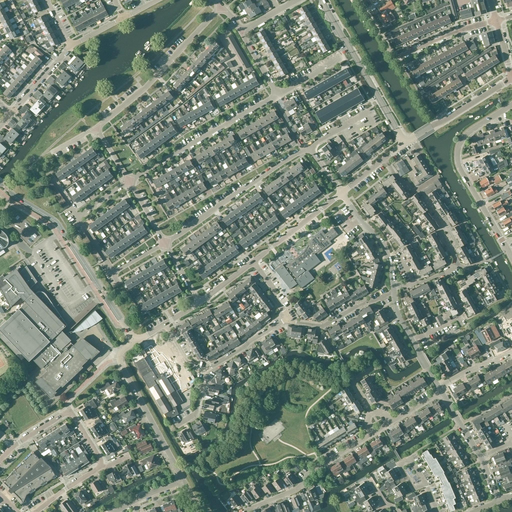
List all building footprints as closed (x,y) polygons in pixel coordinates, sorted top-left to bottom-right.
[(71,5),(68,0),(60,0),(67,12),(69,11),(68,8),(67,7),(71,5)] [(253,4),(250,0),(248,0),(238,6),(241,11),(243,10),(244,9),(253,4)] [(390,11),(395,8),(391,0),(378,8),(381,13),(386,10),(387,11),(387,13),(390,11)] [(474,0),(472,1),(476,16),(486,13),(482,0),(476,0),(474,1),(474,0)] [(100,6),(101,6),(102,7),(98,9),(103,18),(105,17),(106,18),(109,16),(104,6),(103,6),(101,3),(99,4),(100,6)] [(254,3),(253,4),(244,9),(243,10),(245,15),(247,14),(249,13),(257,8),(254,3)] [(26,9),(25,9),(24,10),(25,12),(26,11),(27,11),(31,9),(33,13),(40,10),(37,4),(30,7),(26,9)] [(299,18),(302,16),(302,15),(308,11),(305,5),(298,9),(301,14),(297,16),(298,16),(296,17),(296,18),(298,17),(299,18)] [(9,11),(7,7),(3,9),(2,8),(0,9),(0,16),(5,14),(6,15),(12,12),(11,10),(9,11)] [(258,7),(257,8),(249,13),(252,18),(261,12),(258,7)] [(93,10),(91,8),(90,9),(96,22),(97,23),(101,21),(100,20),(103,18),(98,9),(94,11),(93,11),(92,11),(93,10)] [(470,9),(460,12),(462,19),(472,17),(470,9)] [(312,16),(308,11),(302,15),(302,16),(304,19),(300,21),(298,23),(299,24),(301,23),(305,21),(305,20),(312,16)] [(387,13),(387,11),(380,15),(385,23),(389,21),(391,23),(395,20),(391,15),(389,16),(387,13)] [(91,26),(94,24),(94,23),(96,22),(92,13),(88,15),(87,14),(87,15),(86,14),(87,13),(86,12),(84,13),(91,26)] [(91,26),(83,13),(81,14),(82,16),(83,16),(83,17),(83,18),(79,20),(84,29),(86,27),(87,28),(91,26)] [(7,18),(6,15),(5,14),(0,16),(0,20),(1,23),(8,19),(8,20),(12,18),(11,16),(7,18)] [(37,18),(35,16),(31,18),(33,22),(37,20),(39,24),(46,21),(43,15),(37,18)] [(446,24),(442,17),(442,15),(439,16),(440,18),(437,20),(440,27),(446,24)] [(448,15),(442,17),(446,24),(451,22),(448,15)] [(315,22),(312,16),(305,20),(305,21),(307,24),(304,26),(305,29),(308,27),(308,26),(315,22)] [(8,19),(1,23),(4,28),(11,25),(11,26),(15,24),(16,23),(15,22),(14,22),(12,18),(8,20),(8,19)] [(71,19),(73,22),(72,22),(72,23),(73,23),(78,33),(82,31),(81,30),(84,29),(79,20),(75,22),(75,21),(74,21),(74,20),(73,18),(71,19)] [(440,27),(437,20),(432,22),(435,29),(440,27)] [(49,26),(46,21),(39,24),(35,26),(36,28),(40,26),(41,29),(42,30),(49,26)] [(318,27),(315,22),(308,26),(308,27),(310,30),(307,32),(308,34),(311,32),(311,31),(318,27)] [(435,29),(432,22),(426,24),(429,32),(435,29)] [(429,32),(426,24),(421,27),(424,34),(429,32)] [(11,25),(4,28),(7,34),(14,30),(14,31),(18,29),(22,28),(21,25),(17,27),(13,29),(11,26),(11,25)] [(52,32),(49,26),(42,30),(41,29),(38,31),(39,33),(42,31),(44,35),(45,36),(52,32)] [(321,33),(318,27),(311,31),(311,32),(313,35),(310,37),(310,38),(308,38),(304,40),(305,43),(309,40),(314,37),(314,36),(321,33)] [(424,34),(421,27),(415,29),(418,36),(424,34)] [(18,29),(14,31),(14,30),(7,34),(10,40),(12,38),(12,39),(16,37),(16,36),(17,37),(21,35),(18,29)] [(418,36),(415,29),(410,32),(413,39),(418,36)] [(257,34),(260,39),(267,35),(267,36),(270,34),(269,32),(266,34),(263,30),(257,34)] [(44,35),(41,37),(42,39),(45,37),(47,40),(48,41),(55,38),(52,32),(45,36),(44,35)] [(413,39),(410,32),(404,34),(407,41),(413,39)] [(493,38),(491,32),(481,35),(482,41),(493,38)] [(324,38),(321,33),(314,36),(314,37),(316,41),(313,43),(310,45),(311,47),(318,43),(317,42),(324,38)] [(407,41),(404,34),(399,36),(402,44),(407,41)] [(267,35),(260,39),(263,44),(270,41),(273,39),(272,37),(269,39),(267,36),(267,35)] [(402,44),(399,36),(393,39),(396,46),(402,44)] [(48,41),(47,40),(44,42),(45,44),(48,42),(51,47),(58,43),(55,38),(48,41)] [(327,43),(324,38),(317,42),(318,43),(320,46),(316,48),(317,50),(321,48),(320,47),(327,43)] [(494,44),(493,38),(482,41),(484,47),(494,44)] [(214,41),(210,46),(219,53),(224,48),(221,45),(220,46),(214,41)] [(270,41),(263,44),(266,50),(273,46),(273,47),(277,45),(275,43),(272,45),(270,41)] [(464,42),(459,45),(463,52),(468,49),(464,42)] [(330,49),(327,43),(320,47),(321,48),(323,51),(319,53),(320,55),(324,53),(330,49)] [(6,56),(8,58),(9,59),(10,57),(7,54),(11,50),(5,45),(1,50),(6,55),(6,56)] [(463,52),(459,45),(454,47),(457,55),(463,52)] [(219,53),(210,46),(206,50),(212,55),(214,53),(217,56),(219,54),(219,53)] [(273,46),(266,50),(269,55),(276,51),(276,52),(280,50),(278,48),(275,50),(273,47),(273,46)] [(457,55),(454,47),(448,50),(452,58),(457,55)] [(24,57),(28,54),(24,49),(20,53),(24,57)] [(33,53),(32,55),(35,57),(32,60),(31,61),(37,66),(42,61),(39,59),(43,55),(37,49),(34,53),(33,53)] [(212,55),(206,50),(202,54),(211,63),(213,61),(209,58),(212,55)] [(278,55),(276,52),(276,51),(269,55),(272,61),(279,57),(283,55),(289,52),(288,50),(283,52),(283,53),(278,55)] [(452,58),(448,50),(443,53),(447,60),(452,58)] [(496,51),(491,54),(493,56),(490,58),(494,65),(499,62),(497,58),(498,57),(496,51)] [(441,63),(444,62),(445,64),(447,63),(446,61),(447,60),(443,53),(438,56),(441,63)] [(211,63),(202,54),(198,59),(203,64),(206,62),(209,65),(211,63)] [(438,56),(432,59),(436,66),(441,63),(438,56)] [(72,61),(79,67),(83,62),(76,57),(72,61)] [(279,57),(272,61),(275,66),(282,62),(282,63),(286,61),(289,59),(288,57),(285,59),(281,61),(279,57)] [(30,62),(28,65),(27,65),(33,71),(37,66),(31,61),(32,60),(29,58),(28,59),(30,62)] [(490,58),(485,61),(489,68),(494,65),(490,58)] [(198,59),(194,63),(199,68),(203,64),(198,59)] [(436,66),(432,59),(427,62),(431,69),(436,66)] [(61,64),(65,68),(67,70),(68,70),(72,75),(75,72),(74,72),(79,67),(72,61),(68,66),(63,62),(61,64)] [(489,68),(485,61),(480,65),(484,71),(489,68)] [(26,66),(24,69),(23,70),(29,75),(33,71),(27,65),(28,65),(25,62),(23,64),(26,66)] [(286,68),(289,66),(288,64),(284,66),(282,63),(282,62),(275,66),(278,71),(285,67),(286,68)] [(431,69),(427,62),(422,65),(425,72),(431,69)] [(199,68),(194,63),(190,68),(198,75),(202,71),(199,68)] [(425,72),(422,65),(416,67),(420,75),(425,72)] [(484,71),(480,65),(475,68),(479,75),(484,71)] [(479,75),(475,68),(473,66),(471,67),(473,69),(470,71),(474,78),(479,75)] [(22,71),(20,74),(19,75),(25,80),(29,75),(23,70),(24,69),(21,67),(19,68),(22,71)] [(288,72),(286,68),(285,67),(278,71),(282,77),(288,73),(288,74),(292,72),(291,70),(288,72)] [(420,75),(416,67),(411,70),(415,77),(420,75)] [(191,77),(193,79),(194,80),(198,75),(190,68),(186,72),(191,77)] [(346,68),(341,72),(345,79),(350,76),(350,75),(350,74),(349,71),(348,72),(346,68)] [(474,78),(470,71),(468,69),(466,70),(468,72),(465,74),(469,81),(474,78)] [(18,76),(16,79),(15,79),(21,85),(25,80),(19,75),(20,74),(17,71),(15,73),(18,76)] [(63,71),(59,76),(66,82),(70,77),(63,71)] [(248,81),(244,83),(248,90),(253,87),(249,80),(250,80),(247,76),(245,71),(242,73),(244,76),(245,76),(245,77),(248,81)] [(193,79),(191,77),(186,72),(182,77),(189,83),(193,79)] [(341,72),(335,75),(340,82),(345,79),(341,72)] [(253,78),(250,80),(249,80),(253,87),(259,84),(255,77),(253,73),(251,74),(253,78)] [(335,75),(330,78),(334,85),(340,82),(335,75)] [(14,80),(12,83),(11,84),(17,89),(21,85),(15,79),(16,79),(12,76),(11,78),(14,80)] [(66,82),(59,76),(55,81),(61,86),(66,82)] [(242,84),(239,86),(238,86),(242,94),(248,90),(244,83),(240,76),(238,77),(242,84)] [(185,88),(189,83),(182,77),(178,81),(185,88)] [(330,78),(325,81),(329,88),(334,85),(330,78)] [(453,81),(458,88),(463,85),(458,78),(453,81)] [(53,83),(48,79),(46,81),(50,85),(51,84),(54,87),(55,85),(53,83)] [(450,81),(451,83),(448,85),(452,91),(458,88),(453,81),(452,79),(450,81)] [(10,85),(7,88),(7,89),(12,94),(17,89),(11,84),(12,83),(9,80),(7,82),(10,85)] [(185,88),(178,81),(173,86),(179,91),(179,90),(181,92),(185,88)] [(325,81),(320,84),(324,91),(329,88),(325,81)] [(237,87),(233,89),(233,90),(237,97),(242,94),(238,86),(239,86),(237,82),(234,83),(237,87)] [(320,84),(315,87),(319,94),(324,91),(320,84)] [(8,99),(12,94),(7,89),(7,88),(4,85),(3,87),(6,90),(2,94),(8,99)] [(55,98),(58,96),(55,93),(57,91),(51,85),(46,90),(55,98)] [(231,90),(228,92),(227,93),(231,100),(237,97),(233,90),(233,89),(231,85),(229,86),(231,90)] [(448,85),(443,88),(447,94),(452,91),(448,85)] [(430,89),(428,86),(420,92),(422,95),(425,93),(425,92),(430,89)] [(315,87),(309,90),(314,97),(319,94),(315,87)] [(447,94),(443,88),(438,91),(442,98),(447,94)] [(226,103),(231,100),(227,93),(228,92),(225,89),(224,90),(226,93),(222,95),(222,96),(226,103)] [(358,89),(316,113),(322,124),(326,121),(328,123),(328,122),(329,122),(329,123),(329,122),(328,120),(337,115),(338,117),(338,116),(339,116),(339,117),(340,116),(339,114),(347,109),(348,111),(349,111),(349,110),(350,111),(350,110),(349,108),(358,103),(359,105),(360,104),(360,105),(361,104),(359,102),(364,100),(363,98),(364,98),(362,95),(361,95),(358,89)] [(38,90),(35,93),(39,97),(42,99),(44,97),(48,101),(51,98),(54,101),(56,99),(55,98),(46,90),(42,95),(41,94),(42,94),(38,90)] [(309,90),(304,93),(308,100),(314,97),(309,90)] [(168,91),(163,95),(168,101),(173,97),(168,91)] [(429,93),(431,96),(428,97),(432,104),(437,101),(433,94),(431,91),(429,93)] [(442,98),(438,91),(433,94),(437,101),(442,98)] [(218,93),(219,94),(215,96),(215,95),(212,97),(214,100),(216,99),(220,106),(226,103),(222,96),(222,95),(220,92),(218,93)] [(168,101),(163,95),(158,99),(163,105),(168,101)] [(203,105),(199,107),(203,114),(208,111),(204,104),(205,104),(202,100),(201,97),(199,98),(203,105)] [(208,102),(205,104),(204,104),(208,111),(214,108),(210,101),(208,97),(206,98),(208,102)] [(293,98),(288,101),(293,109),(297,106),(300,110),(303,109),(300,103),(297,105),(293,98)] [(163,105),(158,99),(154,102),(161,111),(163,109),(161,107),(163,105)] [(38,100),(33,105),(40,110),(44,106),(38,100)] [(293,109),(288,101),(283,104),(287,110),(284,112),(287,117),(290,116),(288,112),(293,109)] [(161,111),(154,102),(149,106),(154,112),(156,110),(158,113),(161,111)] [(197,108),(194,110),(193,111),(197,118),(203,114),(199,107),(197,103),(195,104),(197,108)] [(40,110),(33,105),(29,109),(36,115),(40,110)] [(154,112),(149,106),(144,110),(151,118),(153,116),(151,114),(154,112)] [(192,111),(188,113),(188,114),(192,121),(197,118),(193,111),(194,110),(191,106),(189,107),(192,111)] [(26,111),(22,107),(20,110),(24,114),(25,114),(20,119),(27,125),(31,120),(28,117),(30,114),(26,111)] [(187,115),(183,117),(182,117),(186,124),(192,121),(188,114),(188,113),(186,109),(184,110),(187,115)] [(151,118),(144,110),(139,113),(144,120),(147,117),(149,119),(151,118)] [(269,114),(273,121),(274,121),(277,119),(279,123),(281,121),(283,120),(282,119),(280,120),(279,117),(278,118),(274,111),(269,114)] [(144,120),(139,113),(135,117),(139,123),(144,120)] [(181,127),(186,124),(182,117),(183,117),(181,113),(179,114),(181,118),(177,120),(181,127)] [(273,121),(269,114),(264,117),(268,124),(272,122),(274,126),(276,125),(274,121),(273,121)] [(135,127),(138,125),(139,127),(141,125),(139,123),(135,117),(130,121),(135,127)] [(268,124),(264,117),(258,120),(262,127),(263,127),(266,125),(269,129),(271,128),(268,124)] [(308,118),(305,119),(303,121),(305,125),(303,126),(307,134),(312,131),(308,125),(311,123),(313,121),(311,117),(309,119),(308,118)] [(12,119),(9,122),(18,130),(21,128),(23,130),(27,125),(20,119),(16,123),(12,119)] [(262,127),(258,120),(253,123),(257,130),(258,130),(261,128),(264,132),(266,131),(263,127),(262,127)] [(130,121),(125,124),(130,131),(135,127),(130,121)] [(170,122),(168,123),(171,127),(168,129),(167,129),(172,136),(177,132),(172,126),(175,124),(173,121),(171,123),(170,122)] [(257,130),(253,123),(248,126),(252,133),(253,133),(256,131),(258,135),(260,134),(258,130),(257,130)] [(130,131),(125,124),(120,128),(125,134),(130,131)] [(166,130),(162,133),(167,140),(172,136),(167,129),(168,129),(165,125),(163,127),(166,130)] [(307,134),(303,126),(298,129),(296,125),(293,126),(296,132),(299,130),(302,137),(307,134)] [(252,133),(248,126),(243,129),(247,136),(248,136),(251,134),(253,138),(255,137),(253,133),(252,133)] [(379,131),(376,126),(371,130),(377,137),(383,144),(385,142),(386,142),(388,141),(388,140),(382,133),(380,134),(378,132),(379,131)] [(498,132),(501,139),(502,142),(507,140),(503,127),(501,128),(502,131),(498,132)] [(8,133),(14,139),(18,134),(12,129),(8,133)] [(161,134),(157,137),(162,144),(167,140),(162,133),(160,129),(158,131),(161,134)] [(243,129),(237,132),(239,136),(237,137),(238,140),(241,138),(242,139),(246,137),(248,141),(250,140),(248,136),(247,136),(243,129)] [(282,136),(286,144),(291,140),(287,133),(288,133),(286,129),(284,130),(286,134),(283,136),(282,136)] [(501,139),(498,132),(495,133),(494,130),(492,131),(495,141),(501,139)] [(495,141),(492,131),(489,132),(490,134),(487,135),(489,143),(495,141)] [(282,136),(283,136),(280,132),(278,133),(281,137),(277,139),(276,139),(281,147),(286,144),(282,136)] [(8,133),(4,138),(0,134),(0,139),(3,142),(5,140),(10,144),(14,139),(8,133)] [(155,138),(152,140),(152,141),(157,148),(162,144),(157,137),(155,133),(153,134),(155,138)] [(484,145),(480,134),(478,135),(479,138),(475,139),(478,146),(484,145)] [(483,134),(480,134),(484,145),(489,143),(487,135),(484,136),(483,134)] [(232,135),(226,138),(231,146),(232,145),(235,143),(237,147),(239,146),(236,142),(232,135)] [(276,139),(277,139),(275,135),(273,136),(275,140),(272,142),(271,142),(275,150),(281,147),(276,139)] [(150,142),(147,144),(146,145),(151,151),(157,148),(152,141),(152,140),(150,137),(148,138),(150,142)] [(383,144),(377,137),(372,140),(377,147),(380,145),(381,146),(383,144)] [(231,146),(226,138),(221,141),(226,149),(226,148),(230,146),(232,150),(234,149),(232,145),(231,146)] [(271,142),(272,142),(270,138),(268,139),(270,143),(267,145),(266,145),(270,153),(275,150),(271,142)] [(323,152),(325,154),(333,148),(330,145),(332,144),(329,140),(327,142),(328,144),(322,149),(324,152),(323,152)] [(377,147),(372,140),(367,144),(373,152),(375,150),(375,149),(377,147)] [(145,145),(142,148),(141,148),(146,155),(151,151),(146,145),(147,144),(145,141),(143,142),(145,145)] [(221,141),(216,144),(220,152),(221,151),(224,149),(229,157),(231,156),(226,148),(226,149),(221,141)] [(266,145),(267,145),(265,141),(263,142),(265,146),(262,148),(261,149),(265,156),(270,153),(266,145)] [(363,144),(357,149),(362,154),(365,152),(367,155),(370,153),(371,154),(373,152),(367,144),(365,142),(363,144)] [(141,159),(146,155),(141,148),(142,148),(139,144),(138,146),(140,149),(136,152),(141,159)] [(220,152),(216,144),(211,147),(215,155),(216,154),(219,152),(224,160),(225,158),(221,151),(220,152)] [(260,149),(256,151),(260,159),(265,156),(261,149),(262,148),(260,144),(258,145),(260,149)] [(211,147),(206,151),(210,158),(211,157),(214,155),(216,159),(218,158),(216,154),(215,155),(211,147)] [(251,154),(250,152),(247,154),(248,156),(251,155),(254,162),(260,159),(256,151),(254,147),(252,148),(255,152),(251,154)] [(92,148),(87,151),(92,158),(96,156),(98,159),(100,158),(97,154),(92,148)] [(335,151),(333,148),(325,154),(327,156),(330,159),(333,156),(335,158),(340,154),(337,150),(335,151)] [(362,154),(357,149),(350,154),(353,158),(359,165),(361,163),(363,161),(360,156),(362,154)] [(92,158),(87,151),(82,155),(87,162),(90,159),(93,163),(95,161),(92,158)] [(210,158),(206,151),(200,154),(205,161),(206,160),(208,164),(211,162),(213,161),(211,157),(210,158)] [(195,157),(197,160),(199,164),(203,161),(206,165),(208,164),(206,160),(205,161),(200,154),(195,157)] [(243,158),(240,160),(239,161),(244,168),(249,165),(245,158),(243,154),(241,155),(243,158)] [(87,162),(82,155),(76,159),(82,166),(82,165),(85,163),(88,166),(90,165),(87,162)] [(415,187),(422,183),(433,176),(419,155),(411,160),(408,157),(396,164),(400,170),(398,170),(402,176),(407,173),(415,187)] [(478,165),(479,167),(491,161),(490,158),(487,159),(485,156),(478,160),(480,163),(478,165)] [(238,161),(235,163),(234,164),(238,171),(244,168),(239,161),(240,160),(238,157),(236,158),(238,161)] [(359,165),(353,158),(350,160),(348,159),(346,160),(353,169),(354,169),(359,165)] [(83,170),(84,172),(86,171),(82,165),(82,166),(76,159),(71,163),(76,170),(77,169),(80,167),(83,170)] [(224,160),(226,164),(228,167),(225,169),(224,170),(228,177),(233,174),(229,167),(230,166),(226,159),(224,160)] [(194,172),(196,171),(198,174),(200,173),(198,170),(195,164),(193,165),(189,160),(184,163),(188,170),(189,170),(192,168),(194,172)] [(233,174),(238,171),(234,164),(235,163),(233,160),(231,161),(233,164),(230,166),(229,167),(233,174)] [(353,169),(346,160),(345,162),(346,163),(343,166),(349,173),(351,171),(353,169)] [(493,165),(491,161),(479,167),(480,169),(483,168),(487,175),(493,172),(491,167),(493,165)] [(71,163),(66,166),(71,173),(72,173),(75,171),(78,174),(79,172),(77,169),(76,170),(71,163)] [(184,163),(179,166),(183,173),(184,173),(187,171),(189,175),(191,173),(189,170),(188,170),(184,163)] [(300,173),(303,171),(304,173),(308,170),(304,163),(301,165),(300,163),(294,166),(299,173),(300,173)] [(349,173),(343,166),(340,168),(338,165),(335,167),(337,170),(338,169),(343,176),(346,174),(347,175),(349,173)] [(71,173),(66,166),(61,170),(66,177),(67,177),(70,174),(72,178),(74,176),(72,173),(71,173)] [(106,166),(104,167),(107,171),(103,173),(103,174),(108,181),(113,177),(108,170),(109,170),(106,166)] [(183,173),(179,166),(174,169),(178,176),(179,176),(182,174),(184,177),(186,176),(184,173),(183,173)] [(223,170),(220,172),(219,173),(223,180),(228,177),(224,170),(225,169),(223,166),(221,167),(223,170)] [(294,166),(289,170),(294,177),(295,177),(298,174),(300,178),(302,176),(300,173),(299,173),(294,166)] [(218,173),(214,175),(213,176),(217,183),(223,180),(219,173),(220,172),(217,168),(215,170),(218,173)] [(178,176),(174,169),(169,172),(173,179),(174,178),(177,177),(179,180),(181,179),(179,176),(178,176)] [(66,177),(61,170),(56,174),(61,181),(65,178),(68,181),(69,180),(67,177),(66,177)] [(91,171),(94,175),(97,179),(93,181),(97,188),(103,184),(98,178),(98,177),(93,170),(91,171)] [(103,174),(103,173),(101,170),(99,171),(102,175),(98,177),(98,178),(103,184),(108,181),(103,174)] [(294,177),(289,170),(284,174),(289,181),(290,180),(293,178),(295,181),(297,180),(295,177),(294,177)] [(212,186),(217,183),(213,176),(214,175),(212,171),(210,173),(212,176),(208,179),(212,186)] [(173,179),(169,172),(163,175),(167,182),(169,182),(172,180),(174,183),(176,182),(174,178),(173,179)] [(289,181),(284,174),(279,178),(284,185),(285,184),(288,182),(290,185),(292,184),(290,180),(289,181)] [(163,175),(158,178),(162,185),(163,185),(167,183),(169,186),(171,190),(173,189),(169,182),(167,182),(163,175)] [(389,175),(386,178),(391,184),(395,181),(394,179),(395,178),(392,175),(391,177),(389,175)] [(496,185),(502,181),(499,175),(492,179),(496,185)] [(91,182),(88,185),(93,192),(97,188),(93,181),(91,177),(89,178),(91,182)] [(162,185),(158,178),(153,181),(157,188),(161,186),(164,189),(162,190),(164,194),(168,192),(163,185),(162,185)] [(202,182),(204,181),(202,178),(199,179),(201,183),(198,185),(197,185),(201,192),(207,189),(202,182)] [(284,185),(279,178),(274,181),(279,188),(280,188),(283,185),(285,189),(287,188),(285,184),(284,185)] [(391,184),(386,178),(383,180),(384,181),(382,183),(385,187),(386,186),(387,188),(391,185),(391,184)] [(481,185),(483,188),(493,182),(492,179),(489,181),(487,178),(479,182),(480,183),(480,184),(481,185)] [(396,180),(395,181),(391,184),(391,185),(393,188),(394,187),(396,189),(402,185),(399,181),(398,182),(396,180)] [(86,186),(83,188),(83,189),(87,195),(93,192),(88,185),(86,181),(84,182),(86,186)] [(196,186),(193,188),(192,188),(196,195),(201,192),(197,185),(198,185),(196,181),(194,182),(196,186)] [(279,188),(274,181),(269,185),(274,192),(278,189),(280,193),(282,191),(280,188),(279,188)] [(315,186),(312,189),(311,189),(316,196),(321,192),(316,186),(317,186),(314,182),(312,183),(315,186)] [(82,190),(78,192),(77,193),(82,199),(87,195),(83,189),(83,188),(81,184),(79,186),(82,190)] [(190,189),(188,191),(187,191),(191,198),(196,195),(192,188),(193,188),(191,184),(189,185),(190,187),(189,187),(190,189)] [(274,192),(269,185),(263,189),(269,196),(273,193),(275,196),(277,195),(274,192)] [(311,200),(316,196),(311,189),(312,189),(309,185),(307,187),(310,190),(306,193),(311,200)] [(405,188),(402,185),(396,189),(395,190),(399,195),(405,191),(403,189),(405,188)] [(186,192),(183,193),(181,194),(186,201),(191,198),(187,191),(188,191),(185,187),(183,188),(186,192)] [(380,190),(378,192),(383,199),(386,196),(385,195),(387,193),(382,187),(379,190),(380,190)] [(77,203),(82,199),(77,193),(78,192),(75,188),(74,189),(76,193),(72,196),(77,203)] [(491,188),(485,191),(488,197),(498,191),(496,189),(493,190),(491,188)] [(301,197),(306,204),(311,200),(306,193),(304,189),(302,190),(305,194),(301,196),(301,197)] [(180,195),(177,197),(176,197),(180,204),(186,201),(181,194),(183,193),(180,190),(178,191),(180,195)] [(406,193),(405,191),(399,195),(401,199),(402,198),(404,200),(410,195),(407,192),(406,193)] [(432,198),(433,200),(439,196),(437,192),(436,193),(434,191),(428,195),(430,199),(432,198)] [(258,193),(253,196),(258,203),(259,203),(262,200),(265,204),(266,203),(265,200),(266,199),(261,192),(259,194),(258,193)] [(383,199),(378,192),(376,194),(375,193),(372,195),(377,201),(378,200),(379,201),(383,199)] [(507,192),(500,196),(503,200),(510,196),(507,192)] [(175,207),(180,204),(176,197),(177,197),(175,193),(173,194),(175,198),(172,200),(171,200),(175,207)] [(299,198),(296,200),(296,201),(301,207),(306,204),(301,197),(301,196),(299,193),(297,194),(299,198)] [(411,201),(414,204),(420,199),(418,198),(420,197),(417,193),(406,202),(408,204),(411,201)] [(377,201),(372,195),(369,198),(369,199),(367,200),(369,203),(372,207),(376,204),(375,203),(377,201)] [(170,196),(168,197),(170,201),(166,203),(170,210),(175,207),(171,200),(172,200),(170,196)] [(258,203),(253,196),(248,200),(253,207),(254,206),(257,204),(259,208),(261,206),(259,203),(258,203)] [(267,198),(272,205),(275,203),(270,196),(267,198)] [(442,199),(439,196),(433,200),(434,202),(433,203),(435,206),(442,202),(440,200),(442,199)] [(294,201),(291,204),(290,204),(295,211),(301,207),(296,201),(296,200),(294,197),(292,198),(294,201)] [(125,199),(119,203),(124,210),(125,210),(128,207),(131,211),(132,210),(134,213),(137,211),(131,202),(128,204),(125,199)] [(421,201),(420,199),(414,204),(416,207),(417,206),(419,208),(425,204),(423,200),(421,201)] [(253,207),(248,200),(243,204),(248,211),(248,210),(252,208),(254,211),(256,210),(254,206),(253,207)] [(289,205),(286,207),(285,208),(290,215),(295,211),(290,204),(291,204),(289,200),(287,202),(289,205)] [(495,210),(508,203),(507,200),(501,204),(500,201),(493,205),(495,210)] [(442,202),(435,206),(438,210),(439,209),(440,211),(447,206),(446,206),(448,205),(445,201),(442,203),(442,202)] [(124,210),(119,203),(114,207),(119,214),(120,213),(123,211),(126,215),(128,213),(125,210),(124,210)] [(372,207),(369,203),(367,204),(366,203),(363,206),(365,208),(363,209),(366,212),(372,207)] [(248,211),(243,204),(238,208),(243,214),(246,212),(249,215),(251,214),(248,210),(248,211)] [(285,219),(290,215),(285,208),(286,207),(283,204),(281,205),(284,209),(280,212),(285,219)] [(428,207),(425,204),(419,208),(421,210),(419,211),(422,214),(426,211),(426,212),(428,210),(427,208),(428,207)] [(443,217),(444,216),(449,213),(448,210),(449,210),(447,206),(440,211),(442,213),(440,214),(443,217)] [(119,214),(114,207),(109,211),(114,218),(115,217),(118,215),(121,218),(122,217),(120,213),(119,214)] [(376,211),(372,207),(366,212),(368,215),(369,214),(371,217),(375,214),(374,212),(376,211)] [(499,216),(509,211),(508,208),(505,210),(504,207),(496,211),(499,216)] [(241,215),(244,219),(245,221),(247,219),(243,214),(238,208),(233,211),(238,218),(241,215)] [(114,218),(109,211),(104,214),(109,221),(110,221),(113,218),(116,222),(118,221),(115,217),(114,218)] [(233,211),(228,215),(233,222),(233,221),(236,219),(239,223),(241,221),(238,218),(233,211)] [(422,214),(419,216),(417,218),(422,223),(425,221),(431,216),(428,213),(427,213),(426,212),(426,211),(422,214)] [(274,217),(271,219),(270,220),(275,226),(280,222),(275,216),(276,216),(273,212),(271,213),(274,217)] [(375,219),(378,223),(385,218),(383,216),(384,215),(382,212),(376,217),(377,218),(375,219)] [(451,212),(449,213),(444,216),(446,219),(448,218),(449,221),(456,216),(453,213),(452,214),(451,212)] [(111,226),(112,224),(110,221),(109,221),(104,214),(99,218),(104,225),(105,225),(108,222),(111,226)] [(233,222),(228,215),(223,219),(227,225),(231,223),(234,226),(236,225),(233,221),(233,222)] [(269,220),(265,223),(270,230),(275,226),(270,220),(271,219),(268,215),(266,217),(269,220)] [(425,223),(427,227),(434,222),(432,220),(433,219),(431,216),(425,221),(426,222),(425,223)] [(458,220),(456,216),(449,221),(451,223),(449,224),(451,227),(458,223),(457,221),(458,220)] [(511,222),(511,220),(511,219),(511,216),(503,222),(506,227),(511,223),(511,222)] [(99,218),(94,222),(99,229),(100,228),(103,226),(106,229),(107,228),(105,225),(104,225),(99,218)] [(386,220),(385,218),(378,223),(381,226),(382,225),(384,227),(385,226),(390,222),(388,219),(386,220)] [(264,224),(260,226),(260,227),(264,234),(270,230),(265,223),(263,219),(261,220),(264,224)] [(391,221),(390,222),(385,226),(387,228),(386,229),(388,232),(394,227),(393,225),(394,225),(391,221)] [(99,229),(94,222),(89,226),(94,233),(98,230),(101,233),(102,232),(100,228),(99,229)] [(141,227),(138,229),(137,229),(142,236),(147,233),(143,226),(140,222),(139,223),(141,227)] [(435,224),(434,222),(427,227),(430,230),(432,232),(433,231),(439,226),(436,223),(435,224)] [(221,229),(217,223),(212,227),(217,233),(218,233),(221,230),(223,234),(225,233),(224,231),(226,230),(224,227),(221,229)] [(258,228),(255,230),(255,231),(259,237),(264,234),(260,227),(260,226),(258,223),(256,224),(258,228)] [(136,230),(133,233),(132,233),(137,240),(142,236),(137,229),(138,229),(135,225),(133,227),(136,230)] [(452,232),(454,235),(456,235),(455,234),(458,233),(461,232),(459,229),(461,229),(459,225),(452,229),(453,231),(452,232)] [(408,237),(415,231),(411,226),(404,233),(408,237)] [(220,236),(218,233),(217,233),(212,227),(207,230),(212,237),(216,234),(218,238),(220,236)] [(237,238),(239,236),(238,235),(243,231),(239,227),(233,233),(237,238)] [(254,232),(250,234),(250,235),(254,241),(259,237),(255,231),(255,230),(252,227),(251,228),(254,232)] [(396,229),(394,227),(388,232),(391,235),(392,234),(393,236),(400,232),(397,228),(396,229)] [(309,244),(308,245),(317,255),(332,243),(330,241),(337,235),(338,235),(338,234),(333,228),(325,235),(322,231),(315,236),(313,238),(312,239),(311,241),(310,242),(309,244)] [(131,234),(128,236),(127,237),(132,243),(137,240),(132,233),(133,233),(130,229),(128,230),(131,234)] [(212,237),(207,230),(202,234),(207,241),(207,240),(211,238),(213,242),(215,240),(212,237)] [(248,235),(245,238),(244,238),(249,245),(254,241),(250,235),(250,234),(248,230),(246,232),(248,235)] [(126,238),(122,240),(127,247),(132,243),(127,237),(128,236),(125,232),(123,234),(126,238)] [(402,235),(400,232),(393,236),(395,238),(394,239),(396,242),(402,238),(401,236),(402,235)] [(428,239),(430,242),(437,238),(436,236),(437,236),(435,232),(428,236),(430,238),(428,239)] [(462,234),(461,232),(458,233),(455,234),(456,235),(454,235),(456,239),(458,238),(459,240),(466,237),(464,233),(462,234)] [(205,242),(208,245),(211,249),(213,248),(207,240),(207,241),(202,234),(197,238),(202,244),(205,242)] [(225,238),(227,242),(231,240),(230,238),(233,237),(232,234),(225,238)] [(244,248),(249,245),(244,238),(245,238),(242,234),(241,235),(243,239),(239,242),(244,248)] [(362,234),(357,237),(359,240),(361,244),(368,240),(367,239),(368,239),(366,235),(364,237),(362,234)] [(121,241),(117,243),(117,244),(121,251),(127,247),(122,240),(120,236),(118,238),(121,241)] [(404,237),(402,238),(396,242),(399,246),(400,245),(401,247),(408,242),(405,239),(405,238),(404,237)] [(467,240),(466,237),(459,240),(460,242),(459,243),(461,247),(462,246),(463,246),(467,243),(466,241),(467,240)] [(197,238),(192,242),(196,248),(197,248),(201,245),(203,249),(205,248),(202,244),(197,238)] [(438,241),(437,238),(430,242),(432,246),(434,248),(435,247),(442,243),(440,240),(438,241)] [(115,245),(112,247),(112,248),(116,254),(121,251),(117,244),(117,243),(115,240),(113,241),(115,245)] [(359,250),(357,251),(359,254),(372,246),(370,242),(369,243),(368,241),(368,240),(361,244),(362,245),(364,248),(359,251),(359,250)] [(196,248),(192,242),(186,245),(191,252),(192,252),(195,249),(198,253),(200,251),(197,248),(196,248)] [(233,247),(230,249),(229,250),(234,256),(239,252),(234,246),(235,246),(232,242),(230,243),(233,247)] [(111,258),(116,254),(112,248),(112,247),(110,243),(108,245),(110,248),(107,251),(111,258)] [(444,247),(442,243),(435,247),(436,249),(435,250),(437,254),(444,250),(442,248),(444,247)] [(403,251),(406,255),(412,251),(411,249),(412,248),(410,244),(404,248),(405,250),(403,251)] [(191,252),(186,245),(181,249),(186,256),(190,253),(193,257),(195,255),(192,252),(191,252)] [(228,250),(224,253),(228,260),(234,256),(229,250),(230,249),(227,245),(225,247),(228,250)] [(283,265),(275,271),(276,271),(281,276),(280,277),(280,278),(281,277),(290,289),(289,289),(290,290),(298,283),(299,284),(302,289),(302,288),(302,287),(314,278),(314,279),(315,279),(312,275),(308,271),(320,261),(321,262),(316,255),(317,255),(308,245),(307,247),(306,249),(306,250),(305,251),(303,253),(302,254),(301,255),(300,256),(299,257),(297,258),(296,259),(297,260),(285,268),(283,265)] [(372,246),(359,254),(361,256),(363,255),(367,252),(368,255),(369,257),(376,252),(375,251),(374,249),(372,246)] [(464,248),(463,246),(462,246),(461,247),(456,249),(459,253),(460,252),(461,255),(468,251),(466,247),(464,248)] [(223,254),(219,256),(219,257),(223,264),(228,260),(224,253),(222,249),(220,251),(223,254)] [(445,252),(444,250),(437,254),(439,257),(440,257),(441,259),(442,259),(448,255),(446,251),(445,252)] [(413,253),(412,251),(406,255),(408,258),(409,258),(410,260),(417,256),(415,252),(413,253)] [(470,254),(468,251),(461,255),(462,256),(461,257),(463,261),(470,257),(469,255),(470,254)] [(376,252),(369,257),(372,260),(374,263),(379,260),(377,257),(379,256),(377,252),(376,253),(376,252)] [(217,258),(214,260),(213,261),(218,267),(223,264),(219,257),(219,256),(217,253),(215,254),(217,258)] [(419,259),(417,256),(410,260),(411,261),(410,262),(412,266),(419,262),(418,260),(419,259)] [(212,262),(209,264),(208,265),(213,271),(218,267),(213,261),(214,260),(212,257),(210,258),(212,262)] [(471,259),(470,257),(463,261),(465,264),(467,264),(468,266),(475,262),(473,258),(471,259)] [(442,259),(441,259),(437,261),(442,269),(445,267),(444,265),(446,264),(444,260),(443,261),(442,259)] [(163,260),(158,263),(162,270),(162,269),(166,267),(168,271),(170,270),(168,266),(167,267),(163,260)] [(371,266),(370,269),(381,271),(381,269),(382,270),(383,266),(380,265),(379,260),(374,263),(375,264),(374,267),(371,266)] [(207,265),(204,268),(203,268),(208,275),(213,271),(208,265),(209,264),(206,261),(205,262),(207,265)] [(442,269),(437,261),(433,264),(434,266),(433,267),(435,270),(437,269),(438,270),(442,269)] [(420,265),(419,262),(412,266),(414,270),(416,269),(417,271),(419,270),(423,267),(421,264),(420,265)] [(162,270),(158,263),(152,266),(156,273),(157,273),(160,271),(163,275),(165,273),(162,269),(162,270)] [(203,279),(208,275),(203,268),(204,268),(201,264),(200,266),(202,269),(198,272),(203,279)] [(428,264),(424,267),(428,274),(431,272),(431,271),(433,270),(431,266),(429,266),(428,264)] [(21,297),(26,303),(35,294),(31,289),(30,288),(37,281),(37,282),(27,266),(20,273),(17,268),(4,277),(3,275),(0,277),(0,290),(0,291),(6,300),(5,301),(10,306),(11,307),(21,297)] [(156,273),(152,266),(147,269),(151,276),(152,276),(155,274),(157,278),(158,279),(160,278),(159,277),(157,273),(156,273)] [(428,274),(424,267),(423,267),(419,270),(420,272),(419,272),(421,276),(424,275),(424,276),(428,274)] [(481,268),(478,270),(482,278),(487,275),(486,273),(487,272),(489,270),(487,267),(482,270),(481,268)] [(150,277),(152,281),(154,285),(156,284),(152,276),(151,276),(147,269),(141,273),(145,280),(146,279),(150,277)] [(370,269),(369,271),(372,272),(372,273),(372,275),(379,277),(379,275),(380,275),(381,271),(370,269)] [(475,274),(473,275),(475,279),(477,278),(478,280),(481,278),(482,278),(478,270),(475,272),(475,274)] [(141,273),(136,276),(140,283),(141,282),(144,280),(146,284),(148,283),(146,279),(145,280),(141,273)] [(487,275),(481,278),(483,282),(485,281),(486,283),(493,279),(491,275),(489,276),(488,274),(487,275)] [(468,280),(466,281),(468,285),(475,282),(474,280),(475,279),(473,275),(471,276),(470,275),(467,277),(468,280)] [(140,283),(136,276),(130,279),(135,286),(135,285),(139,283),(141,287),(143,286),(141,282),(140,283)] [(251,277),(242,284),(246,291),(250,288),(255,284),(256,283),(251,277)] [(436,285),(437,287),(444,284),(442,280),(441,281),(440,278),(433,282),(435,286),(436,285)] [(135,286),(130,279),(125,282),(129,289),(133,287),(136,291),(138,289),(135,285),(135,286)] [(463,287),(465,289),(467,288),(469,287),(468,285),(466,281),(465,279),(462,281),(462,283),(460,284),(462,288),(463,287)] [(495,283),(493,279),(486,283),(488,285),(486,286),(488,290),(495,286),(494,284),(495,283)] [(176,285),(173,287),(172,287),(176,294),(182,291),(178,284),(176,280),(174,281),(176,285)] [(366,280),(366,282),(370,283),(369,287),(374,288),(377,289),(378,285),(378,283),(371,281),(370,281),(366,280)] [(170,288),(167,290),(171,297),(176,294),(172,287),(173,287),(170,283),(168,284),(170,288)] [(424,283),(421,285),(425,294),(427,293),(431,291),(427,284),(425,285),(424,283)] [(246,291),(242,284),(240,286),(240,285),(237,288),(244,297),(246,296),(245,294),(244,294),(243,293),(246,291)] [(259,288),(255,284),(250,288),(253,293),(259,288)] [(360,284),(358,285),(364,296),(367,294),(367,293),(369,292),(365,286),(361,288),(361,287),(361,286),(360,284)] [(446,286),(444,284),(437,287),(440,291),(441,291),(442,293),(449,289),(447,285),(446,286)] [(364,296),(358,285),(355,287),(357,289),(358,290),(355,292),(358,298),(360,297),(360,298),(364,296)] [(425,294),(421,285),(417,287),(418,289),(415,290),(419,297),(423,295),(423,296),(425,294)] [(165,291),(162,293),(161,294),(165,301),(171,297),(167,290),(165,286),(163,287),(165,291)] [(496,288),(495,286),(488,290),(490,293),(491,295),(492,295),(498,292),(500,291),(497,287),(496,288)] [(244,297),(237,288),(234,290),(232,292),(233,292),(237,298),(240,295),(241,296),(241,297),(242,299),(244,297)] [(259,288),(253,293),(250,295),(251,297),(254,296),(253,295),(254,294),(257,297),(263,293),(261,291),(262,291),(259,288)] [(346,293),(342,295),(346,301),(348,300),(348,301),(351,299),(347,292),(345,288),(343,289),(344,292),(345,291),(346,293)] [(465,289),(460,292),(461,294),(460,295),(462,299),(468,295),(467,293),(469,292),(467,288),(465,289)] [(160,295),(156,297),(160,304),(165,301),(161,294),(162,293),(159,289),(157,290),(160,295)] [(408,292),(411,297),(412,299),(414,302),(414,301),(416,301),(415,299),(419,297),(415,290),(413,291),(412,289),(408,292)] [(451,292),(449,289),(442,293),(443,294),(441,295),(443,299),(450,295),(449,293),(451,292)] [(347,292),(351,299),(354,302),(357,300),(357,299),(358,298),(355,292),(351,294),(350,293),(351,292),(350,290),(347,292)] [(33,358),(37,362),(40,366),(66,338),(69,335),(68,333),(67,333),(66,334),(65,334),(64,335),(60,332),(66,326),(59,318),(62,317),(46,295),(46,294),(45,293),(43,292),(42,292),(41,292),(40,292),(39,292),(37,292),(36,293),(35,294),(26,303),(0,327),(0,330),(3,333),(0,335),(0,337),(22,360),(25,357),(30,361),(33,358)] [(233,292),(230,294),(230,295),(228,296),(233,303),(237,300),(238,301),(237,302),(238,304),(241,302),(237,298),(233,292)] [(407,306),(408,305),(414,302),(412,299),(411,297),(409,299),(406,292),(403,294),(405,299),(406,301),(405,302),(407,306)] [(491,295),(491,296),(486,298),(483,299),(485,303),(488,302),(487,300),(491,298),(493,302),(499,298),(498,296),(500,295),(498,292),(492,295),(491,295)] [(154,298),(151,300),(150,300),(154,307),(160,304),(156,297),(154,293),(152,294),(154,298)] [(263,293),(257,297),(254,300),(255,302),(257,301),(257,300),(258,299),(260,302),(266,298),(265,296),(266,296),(263,293)] [(337,293),(335,294),(341,305),(345,303),(344,302),(346,301),(342,295),(338,297),(338,295),(337,293)] [(341,305),(335,294),(333,295),(334,298),(335,297),(335,298),(332,301),(336,307),(337,306),(338,307),(341,305)] [(93,295),(76,303),(79,310),(89,305),(90,306),(97,303),(93,295)] [(452,298),(450,295),(443,299),(446,303),(447,302),(448,304),(455,301),(453,297),(452,298)] [(470,297),(468,295),(462,299),(464,302),(465,302),(466,304),(473,300),(471,296),(470,297)] [(149,301),(145,303),(149,310),(154,307),(150,300),(151,300),(149,296),(146,297),(149,301)] [(334,308),(336,307),(332,301),(328,303),(328,301),(327,299),(325,296),(323,298),(325,300),(331,311),(334,309),(334,308)] [(261,309),(264,307),(270,302),(270,303),(271,302),(268,299),(268,300),(266,298),(260,302),(263,305),(262,306),(261,306),(259,307),(261,309)] [(143,313),(149,310),(145,303),(143,299),(141,300),(143,304),(139,306),(143,313)] [(295,308),(297,311),(307,303),(305,301),(304,303),(303,304),(300,300),(294,305),(295,307),(295,308)] [(466,307),(468,310),(478,305),(476,302),(475,303),(473,300),(466,304),(468,306),(466,307)] [(414,301),(414,302),(408,305),(409,307),(408,308),(410,311),(416,308),(415,306),(416,305),(414,301)] [(457,304),(455,301),(448,304),(449,306),(447,307),(449,311),(454,308),(456,307),(455,305),(457,304)] [(270,302),(264,307),(268,312),(268,311),(273,312),(273,309),(273,308),(274,307),(270,303),(270,302)] [(226,303),(223,305),(229,316),(232,315),(231,313),(230,313),(229,312),(233,309),(229,303),(227,304),(226,303)] [(308,305),(307,303),(297,311),(299,314),(300,313),(301,315),(308,310),(305,307),(306,306),(308,305)] [(229,316),(223,305),(220,307),(220,308),(218,309),(222,316),(226,314),(227,315),(226,315),(227,317),(229,316)] [(321,310),(318,312),(323,318),(325,317),(328,315),(321,305),(319,307),(320,309),(321,308),(321,310)] [(364,309),(368,315),(373,312),(374,312),(375,308),(372,308),(371,308),(369,305),(366,307),(366,308),(364,309)] [(479,307),(478,305),(468,310),(470,314),(472,313),(473,315),(480,311),(478,308),(479,307)] [(379,318),(386,314),(385,313),(385,312),(383,309),(380,310),(379,309),(375,308),(374,312),(376,313),(379,318)] [(417,309),(416,308),(410,311),(412,315),(413,314),(414,317),(421,313),(419,308),(417,309)] [(449,311),(447,312),(449,317),(449,316),(452,315),(453,318),(457,316),(456,315),(459,314),(457,310),(455,310),(454,308),(449,311)] [(222,316),(218,309),(217,310),(216,309),(213,312),(219,322),(221,321),(220,319),(219,319),(218,318),(222,316)] [(368,315),(364,309),(363,310),(362,310),(359,312),(361,315),(363,318),(368,315)] [(207,312),(205,314),(209,320),(213,318),(213,319),(213,320),(214,322),(216,321),(210,310),(207,312)] [(311,315),(308,310),(301,315),(303,317),(302,317),(304,320),(307,318),(308,319),(310,319),(312,318),(312,315),(311,315)] [(255,311),(258,314),(257,315),(259,317),(259,316),(260,317),(257,320),(262,326),(263,325),(264,326),(267,323),(267,322),(266,323),(262,316),(259,313),(258,311),(255,311)] [(323,318),(318,312),(313,316),(312,315),(312,318),(313,320),(315,320),(316,319),(318,322),(320,321),(322,320),(321,319),(323,318)] [(449,317),(447,312),(442,314),(443,316),(442,317),(444,321),(447,320),(447,321),(451,319),(449,316),(449,317)] [(270,318),(273,316),(273,313),(267,313),(262,316),(266,323),(267,322),(271,319),(270,318)] [(422,320),(421,317),(422,317),(421,313),(414,317),(415,319),(413,319),(415,323),(420,321),(422,320)] [(209,320),(205,314),(203,315),(203,314),(200,316),(203,322),(206,327),(208,326),(207,323),(206,324),(205,322),(209,320)] [(379,318),(376,320),(381,327),(389,323),(387,320),(389,319),(387,316),(386,314),(379,318)] [(197,316),(194,318),(200,329),(202,327),(201,325),(200,325),(200,324),(203,322),(200,316),(199,315),(197,316)] [(358,318),(356,319),(360,325),(363,324),(365,328),(368,326),(363,318),(361,315),(357,317),(358,318)] [(420,321),(421,325),(423,324),(424,326),(431,323),(429,319),(428,320),(427,319),(431,317),(430,315),(426,317),(427,318),(422,320),(420,321)] [(200,329),(194,318),(190,320),(191,320),(189,322),(193,328),(196,326),(197,327),(196,328),(198,330),(200,329)] [(252,319),(250,320),(257,330),(261,328),(260,327),(262,326),(257,320),(253,322),(253,321),(252,319)] [(360,325),(356,319),(354,320),(354,319),(351,321),(356,330),(361,327),(360,325)] [(257,330),(250,320),(248,322),(249,324),(250,323),(251,325),(247,327),(252,333),(254,332),(254,333),(257,330)] [(356,330),(351,321),(347,323),(348,324),(346,325),(350,331),(352,330),(354,332),(356,330)] [(193,328),(189,322),(178,328),(182,334),(183,334),(190,330),(193,328)] [(205,329),(207,333),(220,327),(219,323),(205,329)] [(340,327),(338,323),(335,325),(335,326),(333,327),(339,336),(344,333),(342,331),(340,327)] [(347,333),(350,331),(346,325),(344,326),(344,325),(340,327),(342,331),(344,333),(345,336),(348,335),(347,333)] [(380,330),(385,338),(394,332),(393,331),(393,330),(391,327),(389,328),(388,325),(380,330)] [(242,326),(240,328),(248,338),(251,335),(252,333),(247,327),(244,330),(243,329),(244,328),(242,326)] [(288,326),(287,336),(291,337),(293,338),(295,338),(296,337),(296,338),(300,339),(301,336),(304,336),(305,328),(298,327),(298,329),(296,329),(297,327),(288,326)] [(226,327),(209,333),(212,339),(224,334),(223,331),(227,329),(226,327)] [(328,330),(333,339),(339,336),(333,327),(332,328),(331,328),(328,330)] [(496,338),(490,327),(481,332),(480,329),(474,331),(483,344),(486,343),(496,338)] [(248,338),(240,328),(238,329),(239,331),(240,331),(241,332),(238,335),(243,341),(244,339),(245,340),(248,338)] [(317,344),(318,337),(315,336),(316,330),(309,329),(307,339),(313,340),(313,343),(317,344)] [(193,335),(190,330),(183,334),(186,339),(193,335)] [(395,334),(394,332),(385,338),(388,343),(397,337),(396,334),(395,334)] [(196,333),(193,335),(186,339),(185,339),(187,343),(188,342),(189,344),(196,340),(194,337),(195,336),(195,337),(197,336),(196,333)] [(232,335),(230,336),(236,346),(239,345),(239,344),(241,343),(237,337),(233,339),(232,338),(233,337),(232,335)] [(236,346),(230,336),(227,338),(229,340),(229,339),(230,341),(227,343),(230,349),(232,348),(232,349),(236,346)] [(66,338),(40,366),(42,368),(43,367),(47,371),(36,382),(51,398),(58,392),(56,391),(62,386),(63,387),(83,367),(82,366),(90,358),(92,360),(100,351),(82,337),(74,345),(66,338)] [(271,337),(266,340),(273,351),(280,346),(276,340),(273,341),(271,337)] [(399,341),(397,337),(388,343),(391,348),(393,347),(400,343),(399,341)] [(196,340),(189,344),(188,345),(190,348),(191,348),(192,349),(199,345),(197,342),(198,341),(200,340),(199,338),(196,340)] [(476,345),(471,348),(477,356),(479,356),(481,354),(478,348),(482,346),(478,339),(474,341),(476,345)] [(264,347),(262,348),(266,355),(269,353),(273,351),(266,340),(262,343),(264,347)] [(506,348),(503,342),(501,343),(499,340),(490,344),(491,346),(493,350),(496,349),(497,352),(506,348)] [(221,341),(219,342),(225,353),(229,350),(228,350),(230,349),(227,343),(223,345),(222,344),(223,343),(221,341)] [(320,341),(320,343),(317,352),(325,354),(325,355),(326,355),(329,355),(329,353),(332,351),(328,344),(326,344),(324,341),(323,341),(320,341)] [(225,353),(219,342),(217,344),(218,346),(219,346),(220,347),(216,349),(220,355),(222,354),(225,353)] [(393,347),(395,349),(391,352),(393,354),(404,347),(402,344),(401,345),(400,343),(393,347)] [(201,349),(199,345),(192,349),(193,351),(192,352),(194,355),(195,354),(202,351),(205,349),(204,346),(202,348),(201,349)] [(209,349),(211,352),(214,358),(215,359),(218,357),(218,356),(220,355),(216,349),(213,351),(212,350),(213,349),(211,347),(209,349)] [(406,351),(404,347),(393,354),(394,356),(398,354),(400,357),(406,353),(405,351),(406,351)] [(476,357),(477,356),(471,348),(469,349),(467,347),(462,350),(466,356),(469,354),(472,359),(473,360),(475,358),(476,357)] [(143,350),(130,357),(168,420),(167,421),(168,421),(178,414),(174,407),(183,402),(177,392),(176,391),(180,389),(176,381),(171,384),(171,385),(167,378),(176,373),(172,367),(177,364),(173,356),(154,367),(143,350)] [(253,360),(261,355),(258,350),(254,352),(253,350),(247,353),(248,356),(246,357),(250,365),(254,362),(253,360)] [(205,356),(202,351),(195,354),(198,360),(199,359),(200,360),(203,361),(204,356),(205,356)] [(442,361),(440,363),(443,368),(450,363),(453,362),(450,357),(449,354),(447,351),(442,354),(443,357),(445,360),(442,361)] [(214,358),(211,352),(206,355),(206,356),(204,361),(206,361),(209,360),(209,361),(214,358)] [(407,355),(406,353),(400,357),(398,358),(401,363),(403,362),(410,358),(408,354),(407,355)] [(240,357),(234,361),(238,369),(243,366),(244,368),(248,366),(244,358),(241,360),(240,357)] [(238,369),(234,361),(228,365),(229,367),(227,369),(231,376),(235,374),(234,372),(238,369)] [(450,363),(443,368),(445,373),(450,370),(451,373),(457,369),(455,367),(456,366),(453,362),(450,363)] [(511,371),(506,362),(502,365),(506,373),(511,371)] [(506,373),(502,365),(497,368),(502,376),(506,373)] [(214,377),(212,380),(217,382),(221,384),(222,384),(225,382),(223,379),(228,376),(223,368),(216,372),(218,375),(215,377),(214,377)] [(502,376),(497,368),(492,371),(497,379),(502,376)] [(497,379),(492,371),(488,373),(492,382),(497,379)] [(492,382),(488,373),(483,376),(488,384),(492,382)] [(477,386),(482,383),(478,375),(473,378),(477,386)] [(360,381),(363,385),(372,379),(371,377),(369,378),(368,376),(360,381)] [(420,377),(418,378),(424,387),(427,385),(423,377),(421,379),(420,377)] [(424,387),(418,378),(416,379),(417,381),(416,382),(420,390),(424,387)] [(479,388),(477,386),(473,378),(468,381),(469,383),(466,384),(471,391),(473,390),(474,391),(479,388)] [(373,381),(372,379),(363,385),(365,388),(373,384),(371,382),(373,381)] [(412,381),(411,382),(417,392),(420,390),(416,382),(414,383),(412,381)] [(111,394),(120,388),(120,387),(120,386),(118,383),(117,383),(117,382),(111,386),(108,382),(99,388),(102,392),(107,388),(111,394)] [(209,386),(208,393),(218,395),(219,393),(222,394),(224,386),(221,385),(221,384),(217,382),(215,387),(209,386)] [(417,392),(411,382),(409,383),(410,385),(408,386),(413,394),(417,392)] [(374,386),(373,384),(365,388),(367,392),(377,386),(375,384),(374,386)] [(463,384),(458,386),(463,394),(467,392),(468,393),(471,391),(466,384),(464,386),(463,384)] [(378,388),(377,386),(367,392),(365,393),(368,397),(377,391),(376,389),(378,388)] [(405,386),(404,387),(409,396),(413,394),(408,386),(406,387),(405,386)] [(463,394),(458,386),(453,389),(458,397),(463,394)] [(340,391),(343,396),(350,392),(347,387),(340,391)] [(409,396),(404,387),(402,388),(403,390),(401,391),(406,398),(409,396)] [(398,390),(397,391),(402,400),(406,398),(401,391),(399,392),(398,390)] [(378,393),(377,391),(368,397),(370,400),(381,393),(380,392),(378,393)] [(403,402),(402,400),(397,391),(395,392),(396,394),(394,395),(400,404),(403,402)] [(353,396),(350,392),(343,396),(346,401),(353,396)] [(382,395),(381,393),(370,400),(372,404),(375,402),(383,404),(384,400),(382,400),(380,396),(382,395)] [(391,394),(389,395),(396,407),(400,404),(394,395),(392,396),(391,394)] [(396,407),(389,395),(387,396),(389,398),(385,400),(384,400),(383,404),(390,406),(392,409),(396,407)] [(356,401),(353,396),(346,401),(349,405),(351,404),(356,401)] [(119,409),(129,403),(124,397),(117,401),(115,399),(110,402),(113,408),(117,406),(119,409)] [(91,410),(97,407),(92,399),(89,402),(84,405),(85,407),(80,411),(83,415),(91,410)] [(218,405),(220,400),(213,399),(212,402),(206,400),(205,407),(214,409),(215,404),(218,405)] [(357,400),(356,401),(351,404),(353,409),(360,405),(357,400)] [(434,407),(432,409),(435,413),(436,415),(438,414),(439,415),(444,412),(438,402),(433,405),(434,407)] [(511,413),(505,402),(500,405),(505,412),(508,410),(510,414),(511,413)] [(363,409),(360,405),(353,409),(356,414),(363,409)] [(505,412),(500,405),(495,407),(500,415),(503,413),(505,417),(507,415),(505,412)] [(500,415),(495,407),(491,410),(497,421),(499,420),(497,417),(500,415)] [(436,415),(435,413),(432,409),(429,410),(428,408),(423,411),(428,419),(432,416),(433,417),(436,415)] [(91,410),(83,415),(86,420),(91,417),(93,419),(98,416),(96,413),(94,415),(91,410)] [(126,422),(136,416),(135,415),(135,414),(133,411),(133,412),(132,410),(125,414),(124,412),(118,415),(122,420),(124,419),(126,422)] [(491,410),(486,413),(490,420),(491,420),(494,419),(496,422),(497,421),(491,410)] [(420,416),(417,418),(421,424),(424,423),(423,422),(428,419),(423,411),(418,414),(420,416)] [(218,420),(219,415),(205,412),(204,419),(208,420),(208,422),(214,424),(215,419),(218,420)] [(486,412),(481,415),(484,420),(485,422),(487,421),(490,420),(486,413),(486,412)] [(484,420),(481,415),(476,418),(479,423),(482,428),(484,427),(486,426),(486,425),(487,424),(487,425),(489,425),(487,421),(485,422),(484,420)] [(413,417),(409,420),(413,428),(418,425),(419,426),(421,424),(417,418),(415,419),(413,417)] [(91,428),(94,432),(102,427),(100,425),(103,423),(100,418),(94,422),(96,424),(91,428)] [(479,423),(476,418),(471,421),(474,426),(479,423)] [(405,425),(403,426),(407,433),(410,432),(409,430),(413,428),(409,420),(404,423),(405,425)] [(196,425),(192,427),(196,434),(197,436),(200,434),(200,435),(206,431),(205,429),(207,428),(204,424),(202,425),(200,421),(197,423),(198,425),(196,426),(196,425)] [(354,423),(349,426),(354,433),(358,430),(354,423)] [(479,423),(474,426),(477,432),(482,428),(479,423)] [(65,424),(61,427),(67,437),(75,433),(71,427),(70,427),(67,424),(66,425),(65,424)] [(134,431),(135,434),(134,435),(136,437),(137,437),(138,439),(145,435),(140,425),(136,427),(134,425),(129,428),(131,432),(134,431)] [(354,433),(349,426),(345,428),(348,434),(349,436),(354,433)] [(399,426),(394,429),(399,436),(403,434),(404,435),(407,433),(403,426),(400,428),(399,426)] [(67,437),(61,427),(56,429),(61,437),(63,441),(65,439),(65,438),(67,437)] [(103,430),(102,427),(94,432),(97,437),(102,434),(103,436),(109,433),(106,428),(103,430)] [(344,427),(339,430),(343,437),(348,434),(345,428),(344,427)] [(487,432),(485,429),(484,427),(482,428),(477,432),(480,436),(487,432)] [(57,440),(61,437),(56,429),(52,432),(57,440)] [(399,436),(394,429),(389,432),(391,434),(388,436),(393,443),(396,441),(394,439),(399,436)] [(190,441),(195,438),(191,430),(186,433),(184,430),(178,434),(183,442),(189,438),(190,441)] [(343,437),(339,430),(334,433),(339,439),(343,437)] [(47,435),(52,443),(54,446),(56,445),(54,442),(57,440),(52,432),(47,435)] [(493,434),(492,433),(489,435),(487,432),(480,436),(483,441),(483,440),(493,434)] [(334,442),(330,435),(328,433),(324,436),(325,438),(330,445),(334,442)] [(339,439),(334,433),(330,435),(334,442),(339,439)] [(443,440),(445,443),(455,438),(454,436),(453,436),(451,433),(439,440),(440,442),(443,440)] [(486,445),(494,440),(492,437),(495,435),(494,434),(493,434),(483,440),(486,445)] [(52,443),(47,435),(42,438),(51,451),(53,454),(55,453),(50,444),(52,443)] [(101,445),(104,449),(112,444),(111,442),(113,440),(110,435),(105,439),(107,441),(101,445)] [(41,446),(38,448),(42,453),(41,454),(43,456),(51,451),(42,438),(38,441),(41,446)] [(325,448),(330,445),(325,438),(321,441),(325,448)] [(379,449),(384,446),(385,449),(388,447),(384,441),(381,442),(379,438),(375,441),(379,449)] [(456,440),(455,438),(445,443),(447,447),(444,449),(445,450),(457,443),(455,440),(456,440)] [(143,453),(153,449),(150,442),(147,444),(145,440),(137,444),(139,450),(142,449),(143,453)] [(495,443),(494,440),(486,445),(489,450),(503,441),(502,440),(495,443)] [(325,448),(321,441),(316,444),(320,451),(325,448)] [(379,449),(375,441),(370,444),(373,448),(370,449),(374,455),(376,454),(375,451),(379,449)] [(115,443),(112,444),(104,449),(107,454),(112,451),(114,453),(119,450),(115,443)] [(459,446),(457,443),(445,450),(446,452),(449,450),(451,453),(461,447),(460,445),(459,446)] [(366,446),(361,449),(366,457),(370,454),(372,457),(374,455),(370,449),(368,450),(366,446)] [(462,449),(461,447),(451,453),(453,457),(450,458),(451,460),(463,453),(461,450),(462,449)] [(366,457),(361,449),(357,452),(359,456),(357,457),(361,463),(363,462),(361,459),(366,457)] [(423,459),(431,455),(428,450),(422,454),(423,456),(422,457),(423,459)] [(493,457),(495,461),(504,457),(507,456),(505,453),(506,453),(505,450),(498,452),(498,453),(497,453),(498,455),(493,457)] [(80,467),(85,465),(80,457),(78,458),(74,452),(72,454),(75,459),(80,467)] [(87,452),(80,457),(85,465),(89,462),(89,460),(90,460),(88,456),(89,455),(87,452)] [(40,459),(34,453),(31,455),(31,454),(25,460),(26,461),(22,465),(21,464),(15,470),(16,471),(12,475),(11,474),(6,480),(7,480),(4,483),(11,489),(9,490),(12,493),(13,491),(20,498),(23,503),(27,495),(30,492),(30,491),(35,488),(35,489),(42,485),(41,484),(46,481),(47,482),(54,478),(53,477),(56,475),(51,467),(41,458),(40,459)] [(465,456),(463,453),(451,460),(452,461),(455,460),(457,463),(467,457),(466,455),(465,456)] [(71,462),(75,470),(80,467),(75,459),(72,454),(67,457),(71,462)] [(352,454),(348,457),(352,465),(357,462),(357,463),(359,465),(361,463),(357,457),(355,458),(352,454)] [(159,465),(154,455),(144,459),(145,460),(140,462),(142,465),(146,463),(149,469),(159,465)] [(431,455),(423,459),(425,462),(427,461),(428,463),(433,459),(435,458),(433,455),(432,457),(431,455)] [(352,465),(348,457),(343,460),(346,464),(344,465),(347,472),(350,470),(348,467),(352,465)] [(468,459),(467,457),(457,463),(459,466),(456,468),(457,470),(469,463),(467,460),(468,459)] [(503,465),(510,463),(511,462),(511,458),(509,460),(508,458),(505,459),(504,457),(495,461),(496,465),(502,463),(503,465)] [(429,469),(438,463),(435,458),(433,459),(428,463),(429,465),(427,466),(429,469)] [(66,465),(71,473),(75,470),(71,462),(68,464),(66,461),(64,463),(66,465)] [(339,462),(334,465),(340,474),(344,471),(345,473),(347,472),(344,465),(341,466),(339,462)] [(441,468),(438,463),(429,469),(430,471),(432,470),(434,472),(441,468)] [(500,474),(510,471),(511,469),(511,468),(510,463),(503,465),(504,468),(499,470),(500,474)] [(136,475),(138,473),(136,468),(133,469),(130,464),(127,465),(124,467),(125,468),(122,470),(125,475),(127,473),(129,476),(135,473),(136,475)] [(71,473),(66,465),(61,468),(62,469),(59,470),(60,473),(63,471),(66,476),(71,473)] [(340,474),(334,465),(330,468),(332,472),(330,473),(334,480),(337,478),(336,476),(340,474)] [(444,472),(441,468),(434,472),(436,477),(438,476),(444,472)] [(463,474),(464,477),(475,473),(474,471),(473,471),(471,468),(459,473),(460,475),(463,474)] [(395,473),(393,469),(387,472),(385,469),(379,472),(382,477),(385,476),(387,478),(395,473)] [(500,474),(501,478),(503,481),(506,480),(508,479),(509,481),(511,479),(511,469),(510,471),(500,474)] [(116,483),(122,480),(119,475),(116,476),(115,473),(113,474),(112,472),(107,475),(109,481),(111,480),(112,482),(114,481),(116,483)] [(285,476),(286,478),(284,480),(287,484),(290,483),(292,485),(297,481),(290,472),(285,476)] [(387,478),(388,481),(384,484),(387,488),(393,484),(392,481),(398,478),(395,473),(387,478)] [(476,475),(475,473),(464,477),(466,481),(463,482),(463,484),(476,479),(474,475),(476,475)] [(281,484),(283,483),(279,478),(272,483),(277,491),(283,487),(281,484)] [(477,482),(476,479),(463,484),(464,485),(467,484),(469,488),(479,483),(478,481),(477,482)] [(103,491),(106,489),(103,484),(100,486),(97,481),(90,485),(95,493),(101,489),(103,491)] [(269,494),(275,490),(269,483),(262,488),(265,493),(268,491),(269,494)] [(357,493),(366,488),(363,483),(357,487),(355,485),(349,488),(351,491),(352,490),(353,492),(356,491),(357,493)] [(393,489),(396,493),(404,488),(401,483),(395,487),(393,484),(387,488),(389,491),(393,489)] [(480,486),(479,483),(469,488),(470,491),(467,493),(468,494),(480,489),(479,486),(480,486)] [(256,484),(252,487),(250,487),(249,488),(248,489),(256,499),(261,495),(259,493),(261,491),(256,484)] [(305,499),(306,500),(307,504),(311,502),(310,501),(317,498),(313,488),(306,491),(307,493),(303,494),(305,498),(305,499)] [(366,488),(357,493),(354,495),(356,498),(354,499),(357,503),(358,502),(364,499),(362,496),(369,492),(366,488)] [(407,492),(404,488),(396,493),(398,497),(394,499),(396,503),(403,499),(401,496),(407,492)] [(453,493),(451,489),(443,492),(444,493),(442,494),(443,497),(453,493)] [(481,492),(480,489),(468,494),(468,496),(471,495),(473,498),(483,494),(482,492),(481,492)] [(86,504),(92,501),(88,495),(85,498),(80,491),(79,492),(76,493),(76,494),(75,495),(77,498),(77,501),(78,501),(81,504),(84,502),(86,504)] [(248,502),(253,498),(247,491),(240,497),(244,501),(246,500),(248,502)] [(414,500),(415,502),(424,499),(422,494),(415,496),(414,493),(407,496),(409,500),(414,500)] [(455,498),(453,493),(443,497),(444,499),(446,499),(448,503),(448,504),(455,501),(456,501),(455,498)] [(484,496),(483,494),(473,498),(474,502),(471,503),(472,505),(484,500),(483,497),(484,496)] [(237,501),(240,499),(236,495),(228,500),(234,508),(239,504),(237,501)] [(298,506),(300,505),(297,497),(296,497),(296,496),(294,497),(294,498),(291,499),(294,505),(290,507),(292,511),(294,511),(300,510),(298,506)] [(364,505),(366,507),(374,502),(372,497),(365,501),(364,499),(358,502),(359,505),(360,504),(361,506),(364,505)] [(426,503),(424,499),(415,502),(416,505),(412,508),(413,511),(420,509),(419,506),(426,503)] [(74,511),(77,510),(73,505),(71,507),(66,501),(59,505),(64,511),(74,511)] [(168,502),(172,511),(174,511),(179,511),(181,511),(179,506),(176,507),(174,501),(171,502),(171,501),(168,502)] [(459,507),(455,501),(448,504),(448,503),(446,504),(449,511),(455,510),(455,509),(459,507)] [(162,511),(171,511),(172,511),(168,502),(165,503),(165,504),(163,505),(165,511),(162,511)] [(279,511),(290,511),(289,507),(286,508),(283,502),(278,504),(278,503),(277,504),(278,504),(276,505),(279,511)] [(319,502),(309,506),(312,511),(321,508),(319,502)] [(377,506),(374,502),(366,507),(367,509),(365,511),(364,511),(372,511),(371,510),(377,506)]
